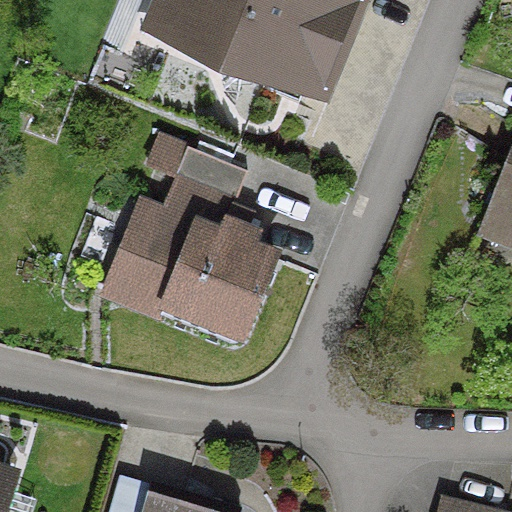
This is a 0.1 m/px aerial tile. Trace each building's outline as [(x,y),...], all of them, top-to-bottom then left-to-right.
[(265,72),(317,93),(355,0),(157,0),(147,27),(217,55),(225,74),(244,66),(252,69),(253,67),(265,72)] [(511,143),(506,160),(478,229),(511,242),(511,143)] [(242,173),(182,148),(171,176),(231,201),(242,173)] [(224,343),(236,337),(268,258),(245,248),(250,235),(238,230),(244,218),(227,211),(216,236),(137,203),(116,253),(171,276),(155,314),(224,343)] [(234,511),(235,510),(206,501),(204,509),(192,505),(193,502),(148,488),(149,485),(146,484),(145,487),(116,479),(106,511),(234,511)] [(478,511),(438,502),(435,511),(478,511)]
